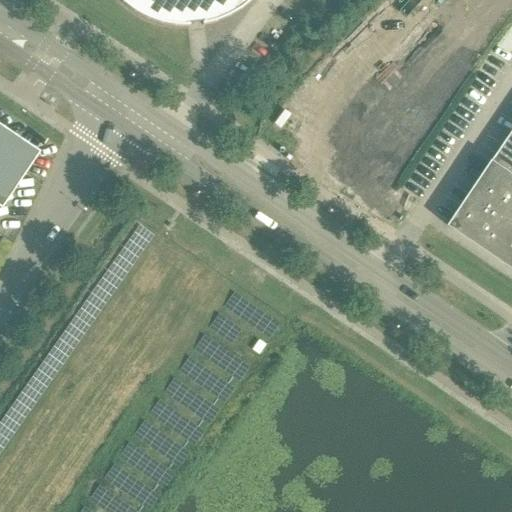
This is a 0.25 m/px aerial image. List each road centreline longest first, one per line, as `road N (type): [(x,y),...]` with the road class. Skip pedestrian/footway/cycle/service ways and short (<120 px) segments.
road 1 (tertiary): [(511,377),(129,118)]
road 2 (unclassified): [(129,118),(0,297)]
road 3 (tertiary): [(129,118),(0,32)]
